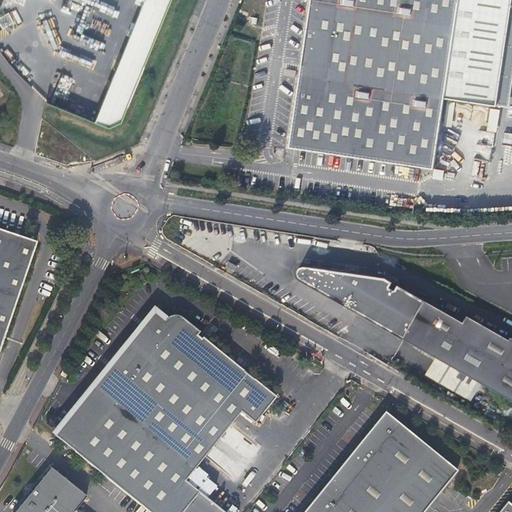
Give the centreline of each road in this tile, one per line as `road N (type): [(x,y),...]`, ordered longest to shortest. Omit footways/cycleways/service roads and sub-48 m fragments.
road 1 (unclassified): [(511,450),(155,245),(137,224)]
road 2 (unclassified): [(511,232),(404,238),(149,204)]
road 3 (residential): [(0,458),(116,224)]
road 4 (residential): [(217,0),(139,186)]
